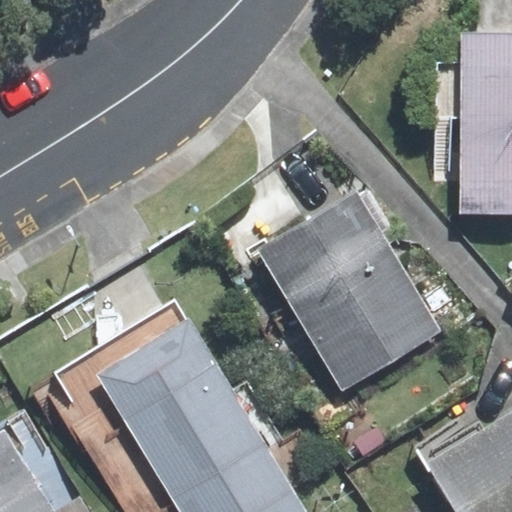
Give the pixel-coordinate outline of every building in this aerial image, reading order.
[(511,33),(448,35),(452,218),(511,216),(511,33)] [(348,189),(249,250),(339,395),(438,334),(348,189)] [(303,511),(183,318),(88,376),(172,511),(303,511)] [(511,511),(511,404),(416,463),(445,511),(511,511)] [(45,511),(0,436),(0,511),(45,511)]
